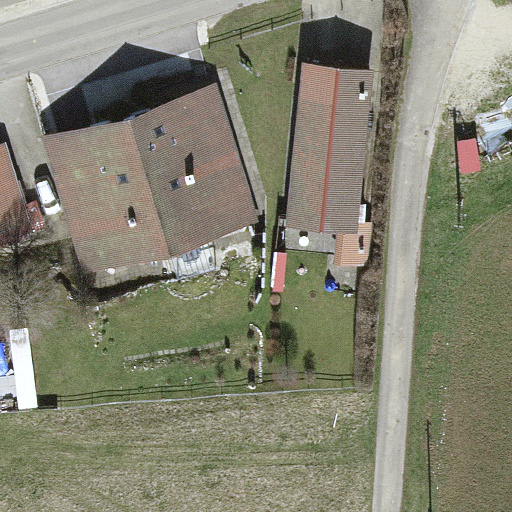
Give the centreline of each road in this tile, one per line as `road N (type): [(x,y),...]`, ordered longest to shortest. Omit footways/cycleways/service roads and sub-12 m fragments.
road 1 (track): [(385,511),(412,174),(440,0)]
road 2 (tertiary): [(178,0),(0,55)]
